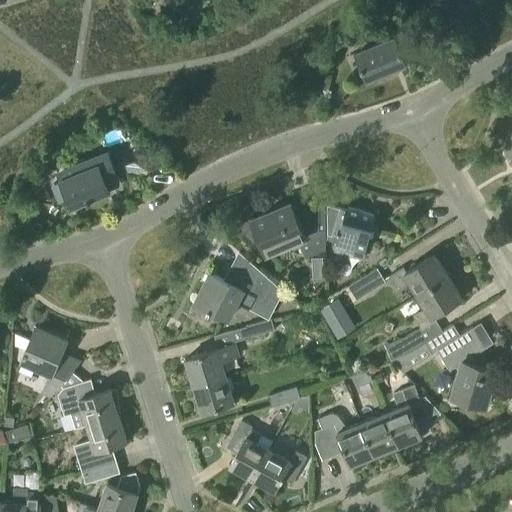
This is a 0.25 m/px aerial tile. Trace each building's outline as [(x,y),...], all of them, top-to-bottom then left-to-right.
[(366,80),(407,63),(395,35),(355,52),(366,80)] [(119,179),(108,151),(72,166),(75,173),(61,179),(72,207),(110,192),(107,184),(119,179)] [(319,208),(302,215),(296,218),(289,202),(251,218),(253,223),(241,236),(252,246),(261,242),(266,254),(298,240),(305,258),(325,249),(325,230),(319,230),(319,208)] [(364,258),(366,250),(376,216),(346,207),(345,210),(336,207),(330,227),(340,230),(334,250),(364,258)] [(237,302),(269,318),(282,294),(280,292),(282,289),(239,250),(223,280),(210,273),(196,300),(229,317),(237,302)] [(418,294),(448,277),(434,255),(407,272),(403,266),(388,275),(397,290),(410,282),(418,294)] [(316,268),(322,268),(322,258),(311,258),(311,264),(316,268)] [(385,281),(377,269),(377,268),(347,286),(356,300),(385,281)] [(448,277),(418,294),(426,308),(413,315),(421,327),(405,337),(384,345),(390,359),(416,349),(443,331),(433,316),(461,298),(448,277)] [(327,324),(346,313),(337,298),(318,309),(327,324)] [(271,318),(269,318),(246,325),(246,326),(249,338),(274,330),(271,318)] [(416,349),(390,359),(391,360),(403,373),(437,351),(449,370),(456,366),(459,371),(458,372),(451,370),(444,394),(486,407),(497,370),(483,365),(484,362),(478,352),(494,341),(481,321),(459,334),(453,325),(443,331),(416,349)] [(22,361),(49,373),(41,392),(51,396),(56,390),(72,371),(73,370),(57,363),(67,341),(37,327),(22,361)] [(194,385),(226,375),(221,361),(239,355),(235,343),(185,359),(194,385)] [(382,364),(369,370),(375,384),(389,377),(382,364)] [(367,368),(352,374),(357,386),(372,381),(367,368)] [(72,371),(56,390),(58,394),(64,387),(81,382),(80,378),(72,371)] [(226,375),(194,385),(202,411),(234,401),(226,375)] [(119,412),(117,390),(111,390),(110,389),(88,396),(83,381),(81,382),(64,387),(58,394),(62,406),(64,415),(71,413),(76,428),(88,424),(118,415),(118,413),(120,413),(119,412)] [(384,413),(398,446),(421,437),(415,422),(427,417),(414,384),(402,389),(408,403),(384,413)] [(297,386),(268,395),(272,406),(301,397),(297,386)] [(375,456),(361,422),(344,429),(338,415),(337,414),(335,414),(333,413),(331,413),(330,414),(328,414),(318,418),(323,428),(315,431),(315,442),(322,460),(345,450),(351,466),(375,456)] [(398,446),(384,413),(361,422),(375,456),(398,446)] [(104,448),(127,440),(118,415),(88,424),(92,439),(81,443),(74,446),(82,470),(108,462),(104,448)] [(13,419),(5,418),(4,427),(12,428),(13,419)] [(252,479),(268,450),(246,438),(252,427),(241,421),(226,447),(237,453),(229,467),(231,468),(231,467),(252,479)] [(27,426),(6,432),(10,445),(31,439),(27,426)] [(268,450),(252,479),(272,490),(274,491),(281,478),(292,484),(307,457),(295,451),(289,462),(268,450)] [(116,459),(108,462),(82,470),(86,483),(120,472),(116,459)] [(100,504),(123,511),(131,511),(141,485),(137,472),(120,477),(117,486),(107,483),(100,504)] [(14,502),(0,501),(0,502),(0,511),(41,511),(39,493),(14,492),(14,502)] [(57,511),(56,499),(45,498),(46,511),(57,511)]
